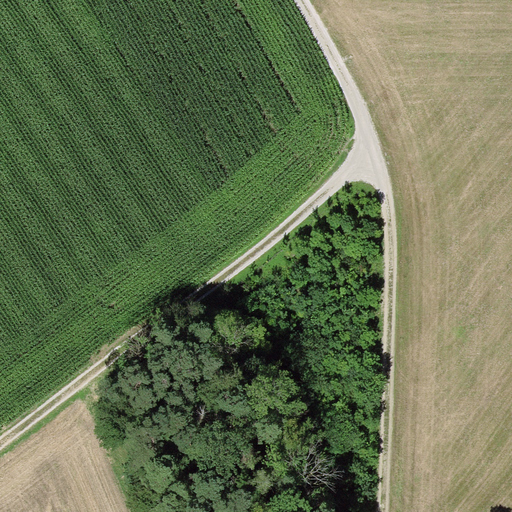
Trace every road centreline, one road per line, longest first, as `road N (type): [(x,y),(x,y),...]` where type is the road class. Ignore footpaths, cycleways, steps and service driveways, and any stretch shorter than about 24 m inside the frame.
road 1 (track): [(0,447),(287,227),(367,137)]
road 2 (track): [(375,511),(382,190),(367,137)]
road 3 (track): [(367,137),(298,0)]
